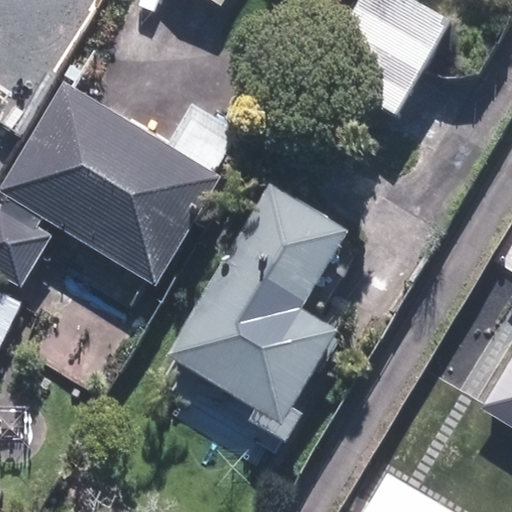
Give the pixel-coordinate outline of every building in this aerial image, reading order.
[(198,0),(213,9),(218,0),(198,0)] [(438,33),(383,0),(355,0),(308,77),(383,123),(438,33)] [(163,156),(56,91),(0,181),(0,207),(0,208),(0,207),(0,283),(14,292),(46,241),(33,233),(38,226),(147,292),(212,186),(208,184),(235,140),(190,112),(163,156)] [(337,244),(261,197),(161,360),(275,429),(329,342),(291,319),(337,244)] [(107,363),(40,319),(14,357),(82,401),(107,363)] [(511,349),(473,414),(511,437),(511,349)] [(487,371),(449,350),(378,475),(436,507),(477,434),(457,423),(487,371)]
